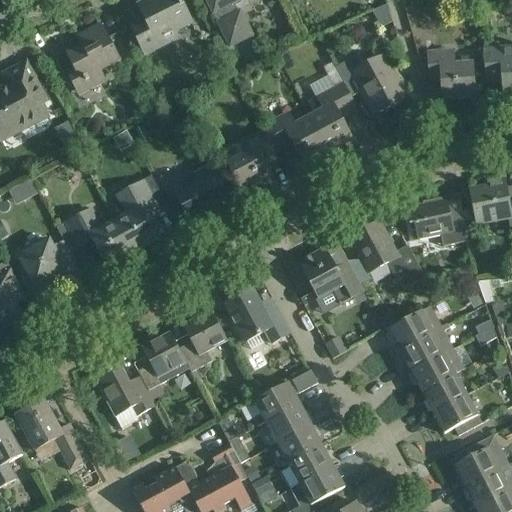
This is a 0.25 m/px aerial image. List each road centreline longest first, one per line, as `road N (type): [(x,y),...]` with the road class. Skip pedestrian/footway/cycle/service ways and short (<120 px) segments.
road 1 (residential): [(422,511),(405,469),(365,411),(320,371),(249,241)]
road 2 (residential): [(249,241),(435,151),(511,138)]
road 3 (residential): [(45,355),(249,241)]
road 4 (residential): [(124,511),(45,355)]
